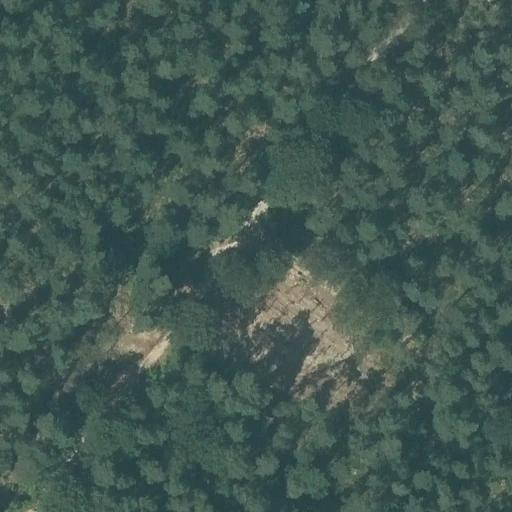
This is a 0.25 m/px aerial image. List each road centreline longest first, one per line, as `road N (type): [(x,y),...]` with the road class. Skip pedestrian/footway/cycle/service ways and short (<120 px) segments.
road 1 (track): [(23,511),(412,0)]
road 2 (track): [(511,420),(240,231)]
